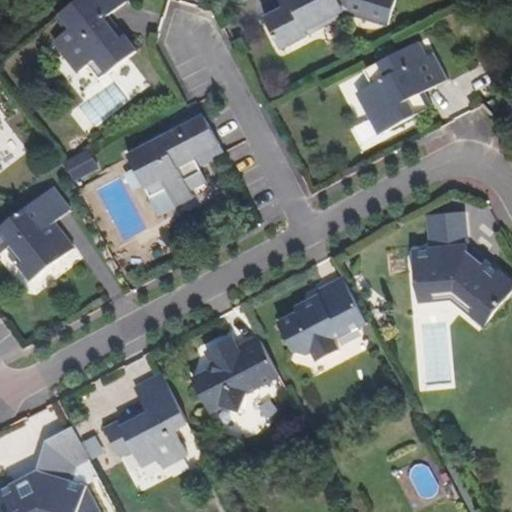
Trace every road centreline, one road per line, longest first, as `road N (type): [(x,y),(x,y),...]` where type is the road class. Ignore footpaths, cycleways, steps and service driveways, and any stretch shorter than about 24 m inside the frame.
road 1 (residential): [(21,385),(319,234)]
road 2 (residential): [(319,234),(474,158),(511,217)]
road 3 (residential): [(319,234),(206,38)]
